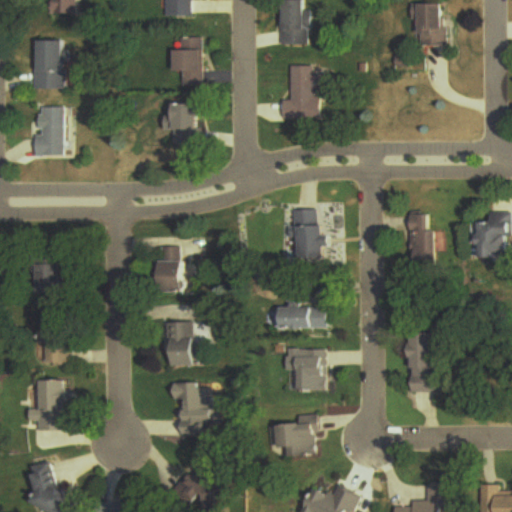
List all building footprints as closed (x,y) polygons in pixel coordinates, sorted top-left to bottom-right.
[(56,0),(57,15),(85,16),(85,0),(56,0)] [(312,0),(288,0),(288,47),(312,47),(312,0)] [(455,46),(455,5),(428,5),(428,46),(455,46)] [(207,88),(208,41),(183,41),(183,88),(207,88)] [(70,92),(70,42),(42,42),(42,92),(70,92)] [(288,120),(327,120),(326,76),(319,76),(319,66),(296,66),(296,101),(288,101),(288,120)] [(205,106),(179,106),(178,147),(204,147),(205,106)] [(69,109),(44,109),(44,157),(69,157),(69,109)] [(322,211),(297,212),(298,240),(303,240),(304,263),(331,262),(330,248),(336,248),(336,238),(330,238),(329,227),(322,227),(322,211)] [(487,261),(511,261),(511,213),(487,214),(487,261)] [(437,214),(416,214),(414,268),(446,269),(447,233),(437,233),(437,214)] [(163,251),(165,294),(186,293),(184,250),(163,251)] [(45,296),(70,296),(70,257),(46,256),(45,296)] [(332,309),(287,309),(287,331),(332,331),(332,309)] [(49,367),(77,367),(77,322),(49,322),(49,367)] [(196,324),(175,324),(175,368),(208,368),(208,340),(196,340),(196,324)] [(415,394),(445,394),(445,335),(415,335),(415,394)] [(327,352),(301,352),(301,393),(327,393),(327,352)] [(49,411),(35,411),(35,424),(44,424),(44,432),(77,432),(77,382),(49,382),(49,411)] [(178,404),(183,404),(183,439),(206,439),(206,427),(216,427),(215,384),(178,385),(178,404)] [(320,457),(320,418),(283,418),(283,451),(293,451),(293,457),(320,457)] [(53,482),(59,470),(51,466),(32,503),(48,511),(77,511),(85,498),(53,482)] [(231,475),(192,474),(192,485),(178,484),(178,506),(229,508),(231,475)] [(357,511),(363,495),(341,487),(337,496),(322,491),(313,511),(357,511)] [(398,508),(397,511),(448,511),(449,487),(429,487),(429,502),(416,502),(416,508),(398,508)] [(511,511),(511,489),(485,489),(484,511),(511,511)]
